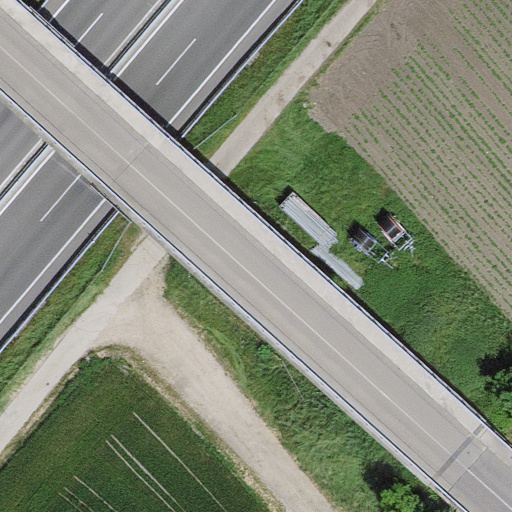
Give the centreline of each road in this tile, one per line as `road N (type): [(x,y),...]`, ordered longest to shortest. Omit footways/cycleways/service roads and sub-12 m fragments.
road 1 (unclassified): [(0,35),(511,489)]
road 2 (track): [(374,0),(110,301)]
road 3 (motorway): [(0,265),(225,0)]
road 4 (track): [(110,301),(306,511)]
road 5 (track): [(110,301),(0,438)]
road 6 (motorway): [(111,0),(0,131)]
